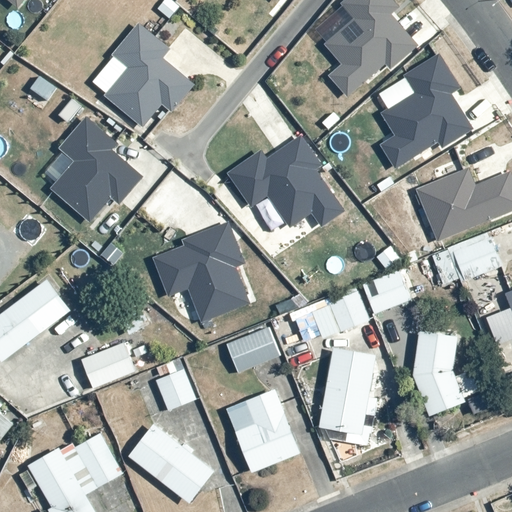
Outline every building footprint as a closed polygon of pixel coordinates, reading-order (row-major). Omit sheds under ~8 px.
[(182,5),(177,0),(160,0),(153,9),(167,21),(182,5)] [(397,4),(393,0),(344,0),(342,2),(355,17),(325,43),(342,62),(328,74),(348,96),(390,61),(393,65),(418,44),(390,11),(397,4)] [(165,46),(140,23),(112,53),(128,68),(104,94),(143,130),(163,108),(168,112),(194,84),(159,52),(165,46)] [(412,92),(380,109),(394,136),(381,142),(395,171),(441,147),(443,151),(475,135),(458,102),(462,100),(439,55),(404,73),(412,92)] [(114,139),(87,115),(59,146),(75,160),(50,187),(91,224),(114,198),(118,202),(142,176),(108,145),(114,139)] [(270,158),(262,148),(229,172),(251,202),(263,193),(288,226),(306,213),(319,230),(347,210),(324,178),(330,173),(302,135),(270,158)] [(478,184),(470,164),(414,187),(436,242),(511,211),(511,171),(511,170),(478,184)] [(231,222),(183,238),(186,247),(157,257),(170,294),(189,288),(200,322),(251,305),(236,263),(244,260),(231,222)] [(501,265),(489,232),(431,253),(443,286),(501,265)] [(404,258),(390,238),(370,252),(385,272),(404,258)] [(50,248),(0,281),(0,328),(1,330),(72,282),(50,248)] [(373,279),(378,292),(369,296),(375,313),(414,299),(403,268),(373,279)] [(426,293),(429,381),(464,380),(461,292),(426,293)] [(369,404),(385,332),(332,321),(317,393),(369,404)] [(281,355),(270,326),(227,342),(238,372),(281,355)] [(136,371),(125,341),(81,357),(93,387),(136,371)] [(305,424),(280,359),(232,377),(257,443),(305,424)] [(132,425),(192,473),(217,441),(157,394),(132,425)] [(92,401),(23,441),(62,506),(130,465),(92,401)]
